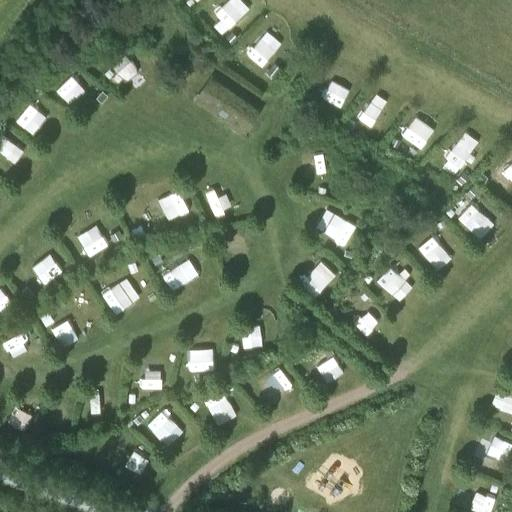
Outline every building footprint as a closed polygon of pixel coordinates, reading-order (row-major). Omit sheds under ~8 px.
[(236,0),(230,0),(214,10),(227,30),(247,17),(236,0)] [(242,57),(257,70),(284,41),(269,27),(242,57)] [(131,75),(124,56),(106,62),(113,81),(131,75)] [(338,102),(350,73),(331,65),(319,94),(338,102)] [(76,71),(57,80),(65,99),(85,90),(76,71)] [(193,96),(244,132),(262,107),(211,71),(193,96)] [(370,125),(389,100),(376,90),(357,115),(370,125)] [(16,115),(33,130),(48,112),(31,98),(16,115)] [(475,154),(471,150),(480,142),(467,128),(442,151),(459,169),(475,154)] [(308,157),(307,177),(330,177),(331,158),(308,157)] [(511,189),(511,162),(508,159),(495,174),(511,189)] [(197,185),(208,207),(226,197),(215,176),(197,185)] [(175,185),(148,201),(163,225),(190,208),(175,185)] [(318,230),(338,218),(326,198),(306,210),(318,230)] [(233,231),(221,243),(236,258),(248,247),(233,231)] [(29,249),(48,269),(61,256),(43,236),(29,249)] [(424,255),(432,265),(445,255),(436,244),(424,255)] [(312,253),(300,271),(326,287),(337,268),(312,253)] [(161,270),(170,290),(200,276),(190,256),(161,270)] [(128,274),(100,288),(111,312),(140,298),(128,274)] [(370,328),(379,309),(362,301),(353,320),(370,328)] [(61,309),(47,317),(63,345),(77,337),(61,309)] [(1,335),(10,354),(30,344),(21,326),(1,335)] [(194,362),(212,362),(213,333),(195,333),(194,362)] [(155,380),(156,358),(134,357),(134,379),(155,380)] [(201,402),(213,422),(228,412),(216,393),(201,402)] [(511,421),(511,397),(503,393),(494,413),(511,421)] [(155,425),(177,449),(194,435),(171,410),(155,425)] [(111,435),(111,454),(134,453),(133,435),(111,435)] [(488,470),(495,448),(474,442),(467,463),(488,470)] [(467,511),(475,511),(481,498),(464,491),(457,508),(467,511)]
